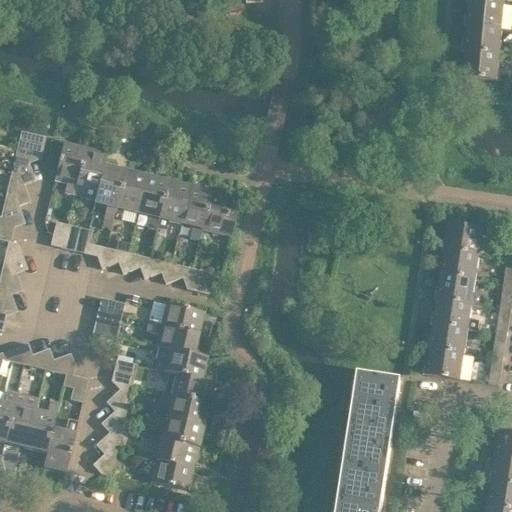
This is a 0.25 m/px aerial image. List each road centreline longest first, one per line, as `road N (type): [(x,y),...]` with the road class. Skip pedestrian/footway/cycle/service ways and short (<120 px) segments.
road 1 (residential): [(76,507),(100,372),(73,338)]
road 2 (residential): [(430,511),(448,402),(511,410)]
